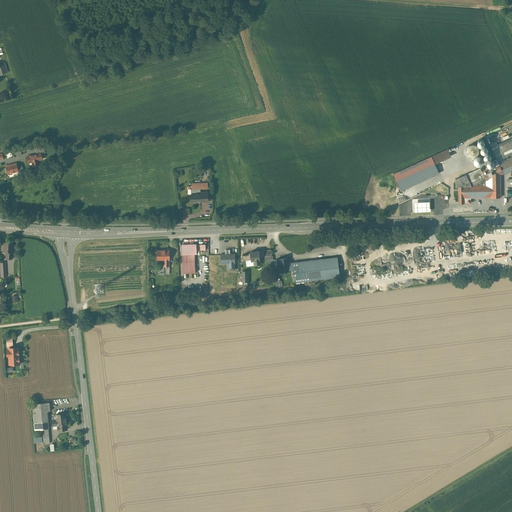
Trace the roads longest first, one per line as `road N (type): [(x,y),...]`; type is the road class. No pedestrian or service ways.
road 1 (secondary): [(66,232),(511,221)]
road 2 (tertiary): [(66,232),(97,511)]
